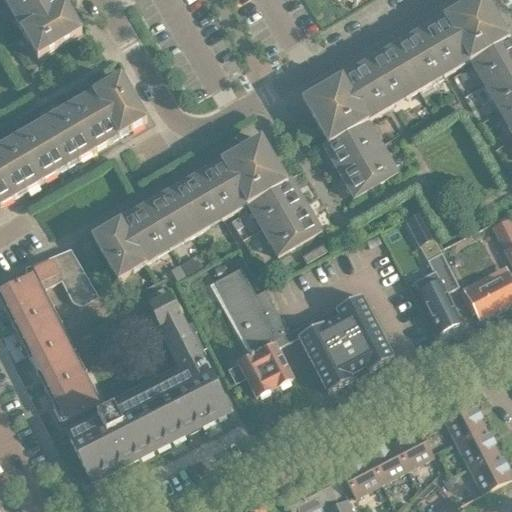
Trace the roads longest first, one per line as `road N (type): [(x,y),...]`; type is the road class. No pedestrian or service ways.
road 1 (residential): [(428,0),(199,128),(175,122),(103,0)]
road 2 (residential): [(166,511),(475,358)]
